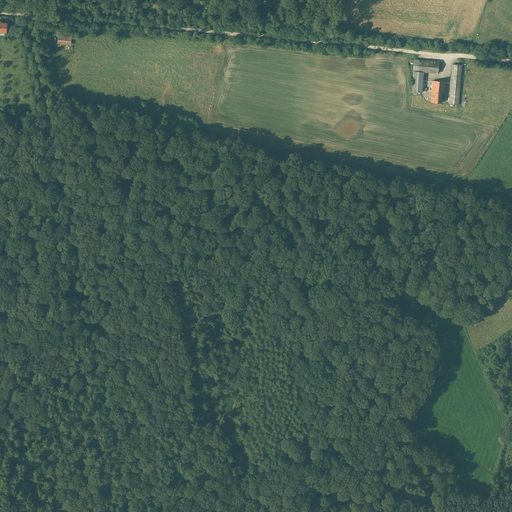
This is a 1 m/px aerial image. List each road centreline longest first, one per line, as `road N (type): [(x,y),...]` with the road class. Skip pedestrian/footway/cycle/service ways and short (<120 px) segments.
road 1 (track): [(131,511),(27,15)]
road 2 (unclassified): [(27,15),(511,60)]
